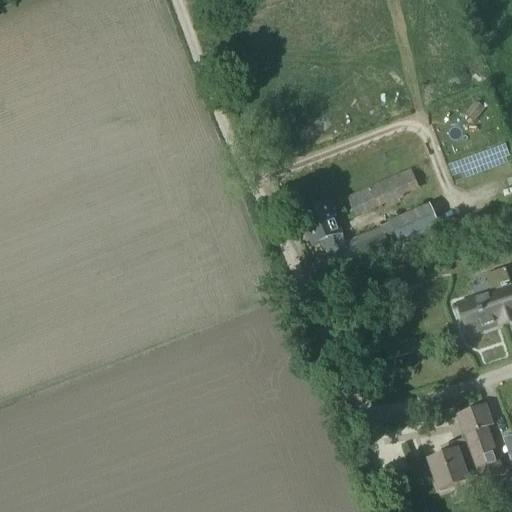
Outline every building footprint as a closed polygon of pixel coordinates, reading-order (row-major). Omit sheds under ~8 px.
[(402,176),(346,201),(354,218),(409,193),(402,176)] [(328,204),(300,214),(312,247),(341,236),(328,204)] [(348,253),(328,261),(337,282),(439,241),(428,214),(381,233),(383,239),(356,250),(348,253)] [(511,322),(511,283),(508,271),(488,278),(494,296),(462,306),(464,312),(460,313),(467,332),(471,331),(472,335),(511,322)] [(445,458),(429,463),(439,493),(469,483),(479,479),(480,482),(503,474),(487,429),(493,427),(486,408),(457,418),(469,453),(460,456),(456,446),(443,450),(445,458)]
